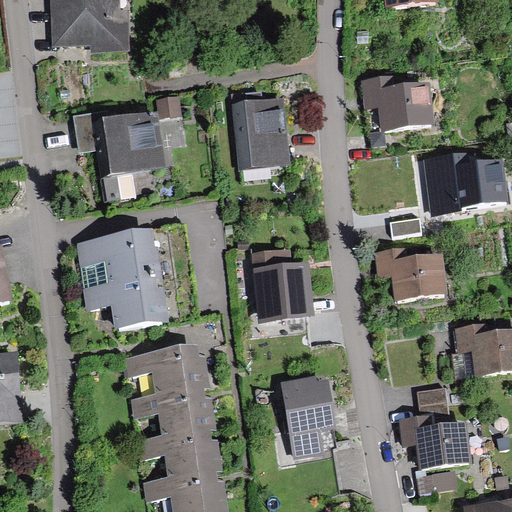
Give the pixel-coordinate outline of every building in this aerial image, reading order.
[(119,0),(50,0),(52,49),(90,48),(90,56),(130,55),(129,12),(120,12),(119,0)] [(384,0),(386,11),(439,7),(438,0),(384,0)] [(394,80),(362,83),(364,104),(365,112),(378,110),(381,133),(370,134),(372,150),(387,149),(385,134),(435,129),(431,86),(395,90),(394,80)] [(245,97),(246,106),(252,105),(258,104),(257,95),(245,97)] [(158,116),(159,122),(182,119),(179,98),(156,101),(158,116)] [(246,106),(232,107),(239,173),(291,168),(284,102),(258,104),(252,105),(246,106)] [(94,126),(109,124),(107,113),(74,118),(80,155),(98,152),(97,147),(94,126)] [(109,124),(94,126),(97,147),(98,152),(102,181),(100,181),(104,205),(122,202),(118,178),(166,171),(159,122),(158,116),(109,124)] [(471,158),(436,162),(439,183),(439,189),(453,188),(456,212),(509,206),(504,164),(472,168),(471,158)] [(420,221),(391,225),(393,240),(422,236),(420,221)] [(77,245),(83,292),(163,280),(159,254),(158,250),(155,250),(153,234),(77,245)] [(0,305),(13,303),(6,269),(2,245),(0,245),(0,305)] [(408,251),(375,255),(377,273),(379,283),(392,281),(395,304),(448,298),(443,257),(409,261),(408,251)] [(283,270),(255,273),(261,327),(315,321),(309,268),(283,270)] [(163,280),(83,292),(87,313),(112,310),(115,334),(169,326),(165,292),(163,280)] [(489,327),(455,331),(458,351),(458,356),(452,357),(455,382),(475,379),(475,381),(511,376),(511,333),(490,337),(489,327)] [(153,376),(156,398),(204,390),(205,393),(211,392),(206,360),(201,361),(200,354),(199,349),(125,360),(128,380),(153,376)] [(0,425),(23,424),(17,353),(0,354),(0,425)] [(317,380),(281,386),(294,462),(324,457),(321,436),(337,433),(329,384),(318,385),(317,380)] [(156,398),(132,402),(135,422),(159,418),(162,440),(210,432),(210,434),(217,433),(212,402),(206,403),(205,398),(205,393),(204,390),(156,398)] [(418,394),(421,421),(430,420),(449,417),(446,391),(418,394)] [(421,421),(399,423),(403,450),(416,448),(417,452),(420,473),(472,466),(466,426),(432,431),(430,420),(421,421)] [(165,459),(168,481),(216,474),(216,476),(223,475),(218,443),(212,444),(211,439),(210,434),(210,432),(162,440),(138,444),(141,463),(165,459)] [(168,481),(144,485),(148,504),(171,501),(172,511),(228,511),(225,485),(218,486),(217,481),(216,476),(216,474),(168,481)] [(456,474),(417,479),(420,496),(458,491),(456,474)] [(479,508),(464,511),(463,511),(511,511),(511,502),(498,505),(488,507),(479,508)]
